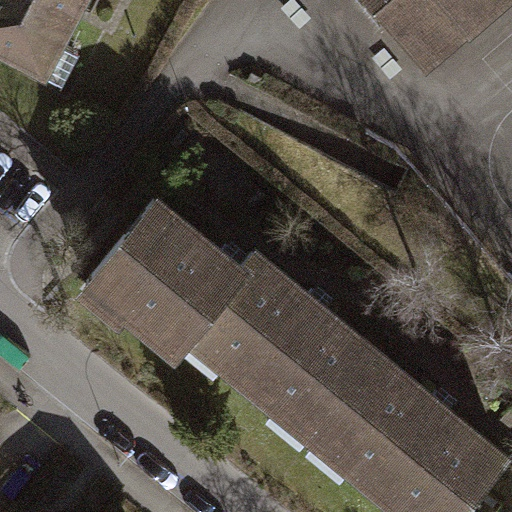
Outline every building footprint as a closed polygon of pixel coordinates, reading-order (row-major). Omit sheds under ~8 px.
[(0,0),(0,46),(45,70),(82,0),(0,0)] [(364,0),(421,64),(495,0),(364,0)] [(155,191),(88,273),(178,346),(189,330),(244,264),(155,191)] [(189,330),(312,431),(378,351),(255,250),(244,264),(189,330)] [(312,431),(408,511),(454,511),(503,454),(378,351),(312,431)]
